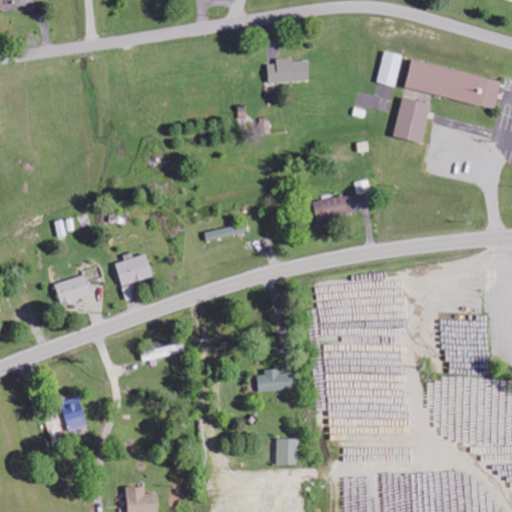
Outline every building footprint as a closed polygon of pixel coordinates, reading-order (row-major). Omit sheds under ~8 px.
[(397,86),(406,55),(388,50),(380,82),(397,86)] [(312,80),(311,60),(294,61),(294,57),(279,58),(279,63),(270,64),(271,82),(312,80)] [(408,89),(499,107),(505,79),(414,61),(408,89)] [(398,137),(427,142),(433,102),(404,98),(398,137)] [(352,214),(348,195),(316,202),(320,221),(352,214)] [(207,233),(209,242),(251,231),(249,222),(207,233)] [(149,253),(136,258),(135,252),(126,255),(128,260),(118,263),(126,286),(157,276),(149,253)] [(94,297),(89,275),(59,282),(63,304),(94,297)] [(146,359),(187,354),(186,345),(144,350),(146,359)] [(261,372),(262,391),(297,390),(296,373),(283,373),(283,371),(261,372)] [(91,425),(81,396),(62,402),(72,431),(91,425)] [(279,464),(302,465),(302,439),(279,438),(279,464)] [(160,511),(160,493),(148,494),(148,487),(129,488),(130,511),(160,511)]
